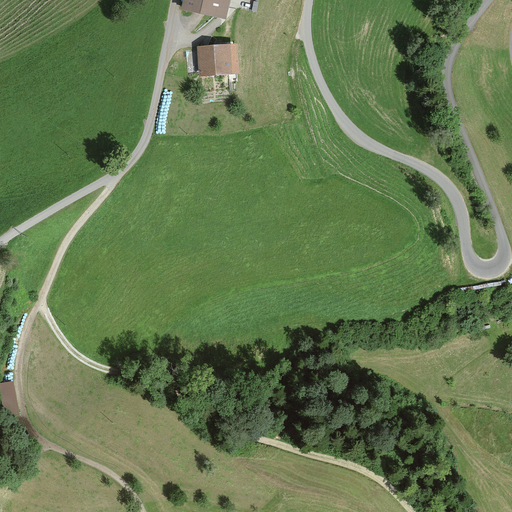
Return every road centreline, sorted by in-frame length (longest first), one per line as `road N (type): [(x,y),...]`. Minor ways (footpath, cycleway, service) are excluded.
road 1 (unclassified): [(309,0),(312,60),(332,104),(363,139),(443,181),(459,207),(469,258),(485,268),(498,264),(504,245),(446,69),(488,0)]
road 2 (track): [(117,173),(74,228),(41,302),(72,349),(270,444),(343,466),(417,511)]
road 3 (unclassified): [(0,241),(117,173),(137,153),(176,0)]
road 4 (track): [(143,511),(110,473),(37,439),(27,426),(17,365),(22,335),(41,302)]
